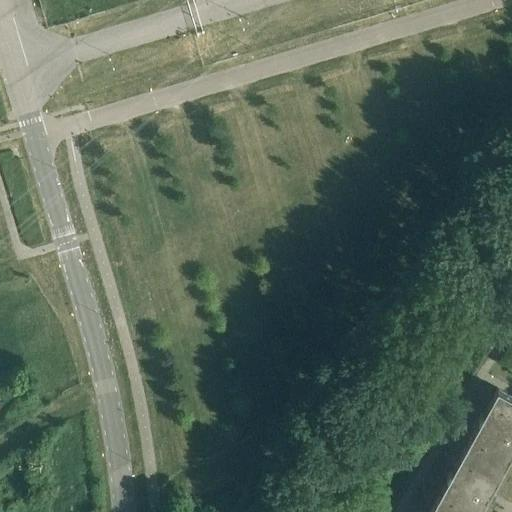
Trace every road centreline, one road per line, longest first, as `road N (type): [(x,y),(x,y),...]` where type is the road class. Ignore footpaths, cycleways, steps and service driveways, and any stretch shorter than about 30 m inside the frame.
road 1 (unclassified): [(35,137),(491,0)]
road 2 (unclassified): [(123,511),(117,436),(94,336),(35,137)]
